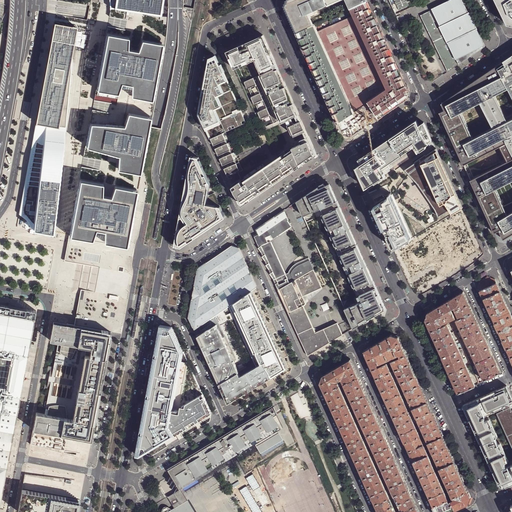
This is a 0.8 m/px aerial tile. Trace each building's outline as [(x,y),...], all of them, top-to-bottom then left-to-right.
[(111,0),(112,5),(118,6),(162,13),(164,0),(111,0)] [(338,0),(345,0),(350,9),(367,1),(368,1),(367,0),(286,0),(284,7),(289,18),(293,27),(296,33),(314,25),(309,13),(338,0)] [(394,0),(399,10),(409,6),(406,0),(394,0)] [(457,0),(421,18),(448,72),(485,47),(461,0),(457,0)] [(511,0),(495,0),(507,25),(511,26),(511,0)] [(367,1),(350,9),(387,89),(367,103),(368,104),(372,109),(378,119),(390,111),(407,99),(406,98),(409,95),(408,92),(405,87),(407,86),(391,50),(368,1),(367,1)] [(91,4),(88,20),(95,21),(98,5),(91,4)] [(350,9),(314,25),(354,113),(368,104),(367,103),(387,89),(350,9)] [(55,22),(36,123),(66,129),(74,47),(78,26),(55,22)] [(333,115),(337,125),(353,114),(354,113),(314,25),(296,33),(298,38),(302,46),(312,68),(321,89),(333,115)] [(130,36),(107,31),(97,87),(120,91),(124,81),(128,81),(134,82),(133,94),(152,98),(155,98),(165,42),(162,42),(143,38),(139,49),(129,47),(130,36)] [(278,67),(263,35),(227,51),(235,69),(255,60),(261,74),(260,75),(282,123),(286,121),(292,134),(302,130),(305,138),(300,140),(302,143),(292,147),(293,149),(286,154),(283,156),(271,163),(264,168),(263,166),(232,187),(235,193),(239,197),(240,197),(240,198),(238,199),(240,204),(264,188),(278,178),(291,169),(293,171),(298,167),(297,165),(299,164),(300,166),(301,165),(302,165),(306,162),(307,161),(317,155),(310,139),(294,104),(290,96),(286,85),(284,82),(280,73),(278,67)] [(435,58),(428,61),(426,55),(421,57),(428,78),(440,73),(435,58)] [(511,55),(442,103),(444,110),(440,113),(464,166),(500,148),(507,162),(470,180),(495,233),(499,230),(503,239),(511,234),(511,55)] [(200,114),(211,138),(223,133),(230,130),(228,127),(234,125),(235,127),(243,124),(242,121),(245,120),(218,58),(209,61),(209,64),(200,114)] [(257,76),(245,81),(266,127),(277,122),(257,76)] [(356,119),(353,114),(337,125),(342,136),(346,137),(350,138),(378,119),(372,109),(356,119)] [(118,124),(91,121),(86,144),(114,151),(120,153),(119,167),(139,170),(142,171),(152,116),(149,115),(129,111),(125,125),(123,124),(118,124)] [(359,174),(366,188),(366,189),(375,183),(376,184),(386,177),(381,169),(384,167),(387,165),(391,169),(394,167),(391,162),(414,147),(418,153),(419,153),(418,152),(420,151),(421,151),(427,147),(426,146),(428,145),(430,148),(434,145),(424,122),(420,125),(416,121),(400,131),(370,152),(358,160),(361,164),(356,167),(359,174)] [(277,122),(266,127),(267,130),(279,124),(277,122)] [(66,129),(36,123),(35,130),(19,212),(27,217),(30,226),(54,231),(65,136),(66,129)] [(223,133),(211,138),(214,145),(222,141),(223,145),(215,148),(218,155),(226,151),(228,155),(220,158),(223,165),(231,162),(232,165),(224,168),(227,175),(239,170),(223,133)] [(428,157),(416,164),(417,165),(407,171),(418,184),(435,209),(438,216),(449,210),(452,214),(463,208),(437,152),(428,158),(428,157)] [(199,157),(192,156),(191,159),(180,218),(183,217),(187,224),(178,230),(175,246),(182,247),(182,245),(185,245),(226,217),(215,192),(208,195),(211,183),(200,160),(198,160),(199,157)] [(80,178),(69,234),(93,238),(94,236),(97,228),(101,229),(106,230),(106,241),(128,245),(135,206),(138,189),(115,185),(112,195),(103,194),(104,183),(80,178)] [(354,329),(386,309),(383,302),(378,291),(358,247),(337,199),(331,186),(325,188),(323,184),(297,201),(299,206),(303,216),(322,208),(324,214),(321,215),(357,296),(360,295),(363,301),(345,309),(354,329)] [(413,237),(394,194),(374,207),(389,239),(393,249),(413,237)] [(255,236),(279,289),(314,269),(309,260),(306,262),(304,260),(298,264),(297,263),(295,265),(293,267),(291,269),(289,272),(289,274),(288,274),(290,278),(288,279),(286,275),(271,242),(269,243),(267,238),(271,235),(274,239),(292,226),(289,221),(289,220),(286,214),(284,210),(272,219),(257,229),(259,234),(255,236)] [(78,264),(99,267),(104,240),(93,238),(69,234),(67,245),(69,246),(68,248),(67,248),(66,260),(73,262),(76,263),(77,264),(78,264)] [(189,317),(194,329),(199,326),(251,291),(257,287),(239,247),(232,245),(198,268),(189,317)] [(343,335),(338,323),(316,332),(304,306),(306,303),(305,300),(312,297),(310,293),(322,288),(314,269),(279,289),(285,304),(308,356),(343,335)] [(478,288),(480,291),(497,283),(495,279),(491,278),(488,277),(480,282),(478,288)] [(497,283),(480,291),(481,295),(485,303),(487,307),(504,299),(497,283)] [(94,292),(81,289),(78,302),(79,302),(79,303),(80,303),(78,313),(78,314),(76,314),(76,317),(75,317),(74,325),(84,327),(87,327),(94,292)] [(251,291),(199,326),(201,332),(197,335),(201,345),(228,402),(287,368),(251,291)] [(463,292),(447,301),(452,310),(454,309),(455,311),(469,304),(463,292)] [(493,320),(495,324),(511,316),(504,299),(487,307),(489,312),(493,320)] [(447,301),(439,306),(446,323),(447,323),(456,318),(453,312),(452,310),(447,301)] [(0,304),(0,311),(35,318),(36,310),(0,304)] [(471,307),(469,304),(455,311),(459,319),(473,313),(471,307)] [(428,327),(430,332),(442,327),(441,325),(446,323),(439,306),(427,313),(425,320),(428,327)] [(0,507),(29,353),(35,318),(0,311),(0,507)] [(459,319),(456,320),(460,329),(477,321),(475,317),(473,313),(459,319)] [(501,337),(502,341),(511,336),(511,316),(495,324),(496,327),(501,337)] [(79,384),(72,419),(44,414),(36,412),(33,429),(82,439),(91,440),(94,424),(101,388),(112,332),(87,327),(84,327),(74,325),(71,324),(53,321),(49,340),(58,342),(80,346),(86,347),(79,384)] [(479,326),(477,321),(460,329),(464,338),(481,330),(479,326)] [(433,339),(434,341),(451,333),(447,324),(442,327),(430,332),(433,339)] [(171,327),(160,325),(136,454),(140,455),(175,434),(176,435),(212,414),(205,399),(189,364),(182,361),(182,351),(171,327)] [(483,335),(481,330),(464,338),(468,346),(485,338),(483,335)] [(437,347),(438,349),(455,342),(451,333),(434,341),(437,347)] [(392,334),(389,336),(397,356),(398,358),(407,354),(402,345),(399,337),(392,334)] [(384,340),(380,341),(389,360),(397,356),(389,336),(384,340)] [(509,355),(510,358),(511,357),(511,336),(502,341),(504,344),(509,355)] [(487,343),(485,338),(468,346),(472,355),(489,347),(487,343)] [(376,344),(372,347),(380,364),(389,360),(380,341),(376,344)] [(58,342),(44,414),(72,419),(79,384),(86,347),(80,346),(58,342)] [(441,355),(442,358),(459,350),(455,342),(438,349),(441,355)] [(372,347),(364,351),(371,367),(372,370),(381,366),(380,364),(372,347)] [(491,351),(489,347),(472,355),(476,363),(493,356),(491,351)] [(444,362),(446,366),(463,358),(459,350),(442,358),(444,362)] [(398,358),(392,361),(396,370),(411,363),(409,359),(407,354),(398,358)] [(494,359),(493,356),(476,363),(479,372),(497,364),(494,359)] [(448,371),(449,374),(466,366),(463,358),(446,366),(448,371)] [(342,364),(335,369),(340,380),(342,379),(345,384),(359,377),(351,359),(342,364)] [(375,375),(376,379),(391,372),(387,363),(381,366),(372,370),(375,375)] [(411,363),(396,370),(401,383),(416,376),(413,369),(411,363)] [(498,368),(497,364),(479,372),(483,380),(500,373),(498,368)] [(454,385),(458,393),(475,386),(466,366),(449,374),(454,385)] [(321,383),(325,393),(340,386),(338,381),(340,380),(335,369),(329,373),(323,376),(321,383)] [(379,386),(382,391),(397,385),(391,372),(376,379),(379,386)] [(416,376),(401,383),(405,391),(420,385),(418,380),(416,376)] [(359,377),(345,384),(349,393),(363,386),(361,381),(359,377)] [(384,397),(386,400),(401,393),(397,385),(382,391),(384,397)] [(420,385),(405,391),(409,400),(424,393),(422,388),(420,385)] [(327,398),(329,401),(344,395),(340,386),(325,393),(327,398)] [(363,386),(349,393),(352,401),(367,394),(365,389),(363,386)] [(511,403),(511,397),(506,386),(463,405),(499,484),(504,482),(506,487),(511,484),(511,464),(508,466),(485,416),(495,411),(511,403)] [(388,405),(390,409),(405,402),(401,393),(386,400),(388,405)] [(424,393),(409,400),(413,408),(428,402),(426,397),(424,393)] [(367,394),(352,401),(356,410),(371,403),(369,398),(367,394)] [(331,407),(333,410),(348,403),(344,395),(329,401),(331,407)] [(392,414),(393,417),(408,410),(405,402),(390,409),(392,414)] [(428,402),(413,408),(417,417),(432,410),(430,405),(428,402)] [(335,415),(337,419),(352,412),(348,403),(333,410),(335,415)] [(371,403),(356,410),(360,418),(375,411),(372,406),(371,403)] [(511,403),(495,411),(511,448),(511,403)] [(252,418),(169,468),(170,469),(168,470),(173,477),(180,489),(167,497),(175,509),(172,510),(171,509),(171,508),(170,507),(169,506),(168,506),(167,506),(165,506),(164,506),(163,507),(162,507),(161,509),(161,511),(160,511),(184,511),(177,494),(189,486),(187,483),(200,475),(201,477),(255,445),(259,451),(259,452),(282,438),(278,431),(270,419),(277,415),(274,407),(272,408),(272,407),(252,418)] [(396,423),(397,426),(412,419),(408,410),(393,417),(396,423)] [(432,410),(417,417),(421,426),(436,419),(434,414),(432,410)] [(375,411),(360,418),(364,427),(379,420),(376,415),(375,411)] [(352,412),(337,419),(339,423),(340,427),(355,420),(352,412)] [(277,415),(270,419),(278,431),(282,428),(277,415)] [(399,431),(401,434),(416,428),(412,419),(397,426),(399,431)] [(437,422),(436,419),(421,426),(424,434),(440,427),(437,422)] [(343,432),(344,436),(359,429),(355,420),(340,427),(343,432)] [(379,420),(364,427),(368,435),(383,429),(380,424),(379,420)] [(442,432),(440,427),(424,434),(428,443),(443,436),(442,432)] [(420,436),(416,428),(401,434),(405,443),(420,436)] [(31,437),(30,444),(78,456),(82,439),(33,429),(31,437)] [(347,441),(348,444),(363,437),(359,429),(344,436),(347,441)] [(383,429),(368,435),(372,444),(386,437),(384,432),(383,429)] [(424,445),(420,436),(405,443),(407,448),(409,451),(424,445)] [(443,436),(428,443),(433,453),(448,446),(445,440),(443,436)] [(351,449),(352,453),(367,446),(363,437),(348,444),(351,449)] [(386,437),(372,444),(376,452),(390,446),(388,441),(386,437)] [(282,438),(259,452),(262,456),(285,443),(282,438)] [(194,511),(183,493),(186,491),(187,494),(259,451),(255,445),(201,477),(200,475),(187,483),(189,486),(177,494),(184,511),(194,511)] [(412,457),(413,462),(428,455),(424,445),(409,451),(412,457)] [(354,458),(356,461),(371,454),(367,446),(352,453),(354,458)] [(390,446),(376,452),(379,461),(394,454),(392,450),(390,446)] [(449,449),(448,446),(433,453),(436,460),(451,454),(449,449)] [(358,466),(360,470),(375,463),(371,454),(356,461),(358,466)] [(394,454),(379,461),(383,470),(398,463),(395,458),(394,454)] [(453,457),(451,454),(436,460),(440,468),(455,462),(453,457)] [(432,463),(428,455),(413,462),(416,466),(417,469),(432,463)] [(456,464),(455,462),(440,468),(443,476),(458,469),(456,464)] [(362,474),(364,478),(379,472),(375,463),(360,470),(362,474)] [(398,463),(383,470),(387,478),(402,472),(399,465),(398,463)] [(435,470),(432,463),(417,469),(419,474),(420,477),(435,470)] [(462,477),(458,469),(443,476),(449,489),(464,482),(462,477)] [(439,478),(435,470),(420,477),(422,482),(424,485),(439,478)] [(366,483),(367,487),(383,480),(379,472),(364,478),(366,483)] [(402,472),(387,478),(391,487),(406,480),(403,475),(402,472)] [(74,480),(24,474),(23,482),(22,489),(30,491),(70,498),(74,480)] [(430,498),(444,491),(439,478),(424,485),(425,489),(428,494),(430,498)] [(370,492),(371,496),(386,489),(383,480),(367,487),(370,492)] [(406,480),(391,487),(395,495),(409,489),(407,483),(406,480)] [(464,482),(449,489),(453,497),(468,491),(465,485),(464,482)] [(373,500),(375,504),(390,497),(386,489),(371,496),(373,500)] [(409,489),(395,495),(398,503),(413,497),(411,492),(409,489)] [(70,498),(30,491),(26,511),(77,511),(78,510),(80,500),(70,498)] [(448,500),(448,499),(444,491),(430,498),(432,503),(433,506),(448,500)] [(468,491),(453,497),(454,500),(451,501),(455,509),(460,507),(468,504),(471,497),(469,494),(468,491)] [(377,509),(378,511),(379,511),(394,506),(390,497),(375,504),(377,509)] [(413,497),(398,503),(402,511),(417,505),(415,500),(413,497)] [(435,511),(449,511),(455,509),(451,501),(449,502),(448,500),(433,506),(435,511)]
